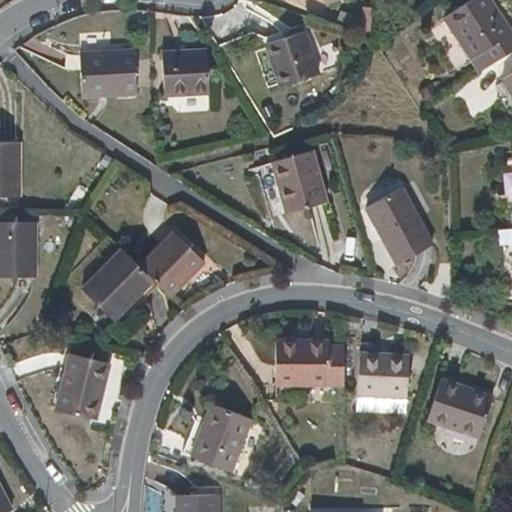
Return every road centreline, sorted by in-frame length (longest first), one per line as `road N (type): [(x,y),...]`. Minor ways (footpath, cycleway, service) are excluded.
road 1 (residential): [(325,292),(314,272),(91,141),(0,38)]
road 2 (residential): [(325,292),(259,293),(212,307),(170,341),(144,382),(115,511)]
road 3 (residential): [(511,347),(390,303),(325,292)]
road 4 (residential): [(0,386),(76,511)]
